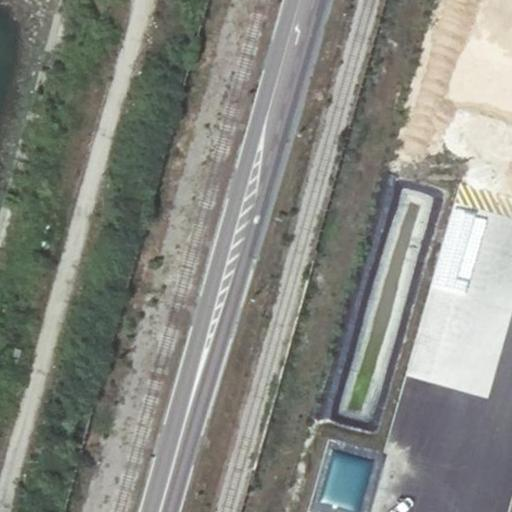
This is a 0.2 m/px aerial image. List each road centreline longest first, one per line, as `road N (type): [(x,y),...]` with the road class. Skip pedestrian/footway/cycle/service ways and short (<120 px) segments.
road 1 (tertiary): [(157,511),(298,0)]
road 2 (track): [(142,0),(3,511)]
